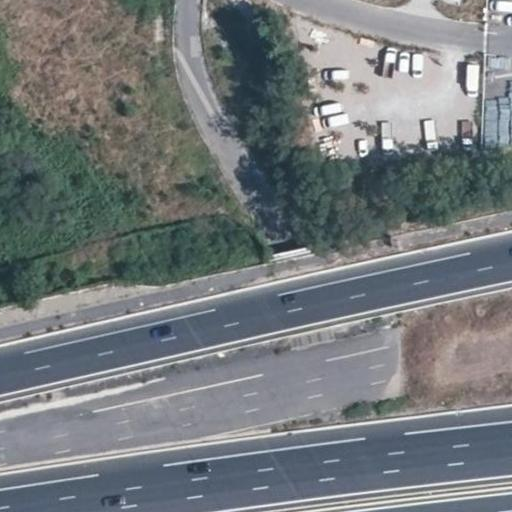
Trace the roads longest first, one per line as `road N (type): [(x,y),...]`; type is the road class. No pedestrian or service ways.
road 1 (unclassified): [(348,511),(286,252),(212,123),(191,58),(190,0)]
road 2 (motorway): [(511,262),(0,377)]
road 3 (motorway): [(511,449),(31,511)]
